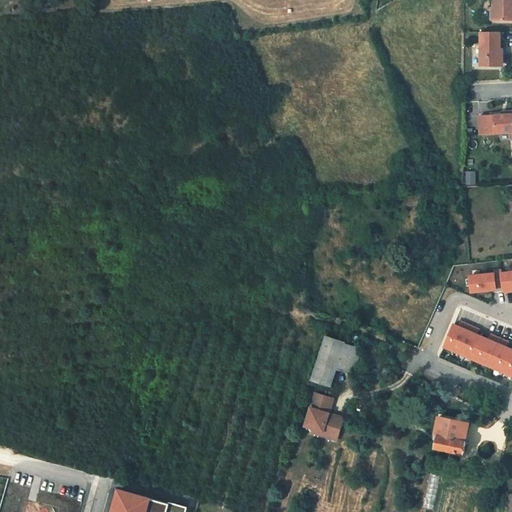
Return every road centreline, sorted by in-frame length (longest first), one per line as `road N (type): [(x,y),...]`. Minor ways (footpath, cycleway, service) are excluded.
road 1 (residential): [(511,318),(455,298),(424,362),(511,413)]
road 2 (residential): [(0,458),(102,486),(96,511)]
